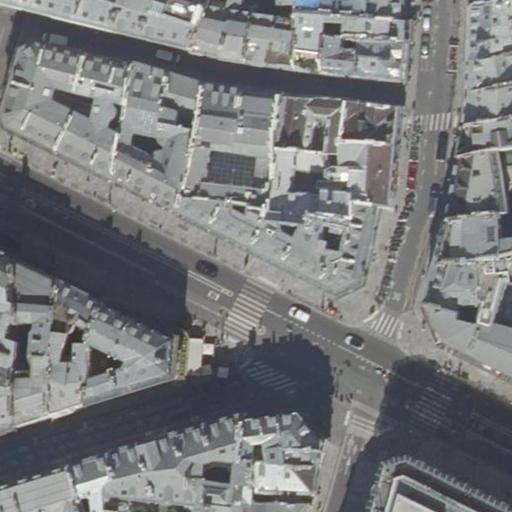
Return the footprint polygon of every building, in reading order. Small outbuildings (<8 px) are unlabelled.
[(0,0),(0,3),(25,9),(89,25),(153,42),(192,51),(192,53),(195,54),(208,7),(207,6),(188,0),(0,0)] [(208,7),(195,54),(225,61),(247,64),(300,72),(304,24),(302,15),(301,6),(301,0),(208,0),(207,6),(208,7)] [(302,15),(406,21),(407,0),(301,0),(301,6),(302,15)] [(511,0),(472,0),(472,9),(511,2),(511,0)] [(469,63),(469,64),(511,56),(511,2),(472,9),(471,33),(469,63)] [(410,21),(406,21),(302,15),(304,24),(300,72),(311,73),(325,75),(329,36),(330,26),(349,27),(349,37),(408,41),(409,32),(410,21)] [(407,58),(408,41),(349,37),(329,36),(325,75),(372,80),(401,83),(403,83),(405,83),(407,58)] [(65,157),(117,184),(136,66),(113,61),(54,46),(37,42),(24,49),(4,116),(10,130),(37,143),(65,157)] [(511,56),(469,64),(468,88),(466,128),(511,120),(511,56)] [(149,200),(181,216),(184,198),(200,134),(208,83),(170,73),(137,63),(136,63),(136,66),(117,184),(149,200)] [(241,88),(208,83),(200,134),(184,198),(271,209),(272,209),(276,172),(278,149),(280,118),(284,94),(241,88)] [(302,96),(284,94),(280,118),(278,149),(322,153),(344,156),(346,142),(351,101),(313,97),(302,96)] [(379,104),(351,101),(346,142),(400,147),(401,130),(404,107),(379,104)] [(463,144),(461,161),(510,150),(511,149),(511,120),(466,128),(463,144)] [(398,168),(400,147),(346,142),(344,156),(322,153),(278,149),(276,172),(272,209),(271,209),(270,222),(311,227),(313,213),(355,218),(358,204),(380,207),(394,209),(398,168)] [(454,198),(449,223),(504,217),(511,215),(511,149),(510,150),(461,161),(456,186),(454,198)] [(340,296),(364,284),(369,258),(380,207),(358,204),(355,218),(313,213),(311,227),(270,222),(271,209),(184,198),(181,216),(291,271),(340,296)] [(511,227),(504,229),(504,217),(449,223),(445,237),(442,247),(439,260),(432,283),(426,305),(428,306),(428,310),(445,347),(497,373),(511,380),(511,227)] [(0,313),(1,314),(0,316),(0,348),(20,357),(20,325),(18,256),(0,247),(0,313)] [(18,256),(20,325),(20,357),(17,427),(33,422),(52,417),(55,351),(57,334),(63,279),(39,267),(18,256)] [(72,283),(63,279),(57,334),(91,337),(109,302),(72,283)] [(91,337),(92,366),(88,406),(124,395),(178,378),(181,338),(145,320),(109,302),(91,337)] [(70,412),(88,406),(92,366),(91,337),(57,334),(55,351),(52,417),(53,416),(53,417),(70,412)] [(0,432),(17,427),(20,357),(0,348),(0,432)] [(273,415),(248,418),(246,462),(258,463),(288,465),(288,450),(327,451),(329,442),(315,426),(303,412),(275,415),(273,415)] [(309,511),(311,505),(257,503),(257,492),(256,492),(258,463),(246,462),(248,418),(247,414),(179,435),(178,434),(165,438),(125,450),(125,452),(74,467),(86,511),(309,511)] [(325,458),(327,451),(288,450),(288,465),(321,466),(323,466),(325,458)] [(376,496),(371,511),(511,511),(511,503),(503,499),(430,464),(408,453),(386,463),(376,496)] [(319,477),(321,466),(288,465),(258,463),(256,492),(257,492),(314,495),(316,495),(319,477)] [(0,511),(86,511),(74,467),(74,466),(69,467),(69,469),(54,473),(54,472),(49,473),(49,475),(27,482),(21,484),(20,482),(16,484),(16,485),(1,490),(0,488),(0,511)]
